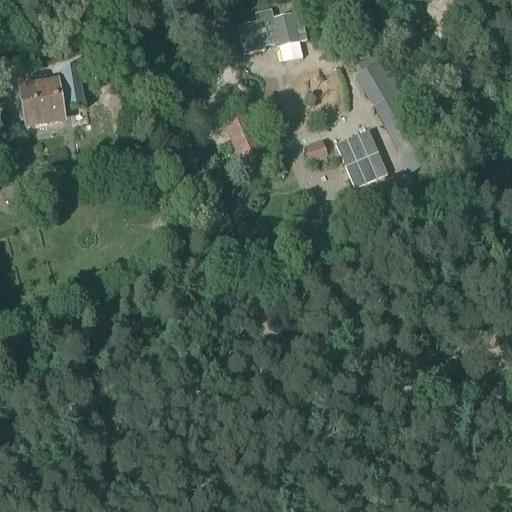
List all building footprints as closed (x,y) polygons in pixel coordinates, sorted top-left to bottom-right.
[(256,27),(238,31),(244,59),(264,54),(263,50),(278,47),(279,51),(306,45),(300,17),(272,24),(270,15),(253,18),(256,27)] [(397,153),(421,139),(404,109),(408,107),(383,64),(355,80),(397,153)] [(84,110),(77,70),(59,73),(62,89),(24,96),(30,127),(60,122),(57,107),(65,105),(66,113),(84,110)] [(243,171),(264,162),(246,121),(225,130),(243,171)] [(341,148),(362,191),(395,175),(374,132),(341,148)] [(310,165),(325,159),(321,148),(306,154),(310,165)] [(18,186),(3,191),(11,216),(26,211),(18,186)]
